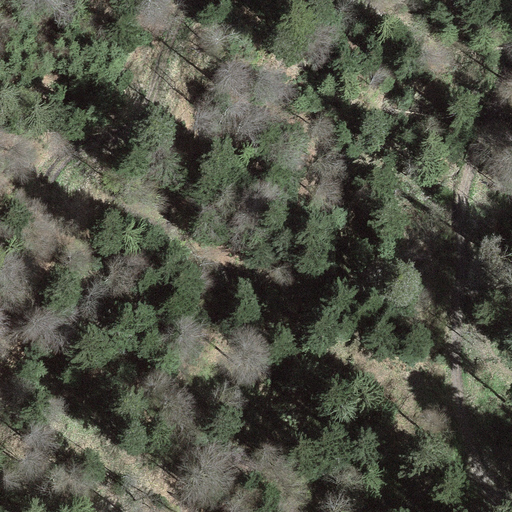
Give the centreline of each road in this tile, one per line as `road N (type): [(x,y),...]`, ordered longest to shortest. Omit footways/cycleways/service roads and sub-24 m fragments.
road 1 (track): [(511,64),(462,198),(460,398),(475,459),(508,511)]
road 2 (track): [(0,335),(43,268),(42,177),(64,153),(112,144),(141,126),(166,32),(186,0)]
